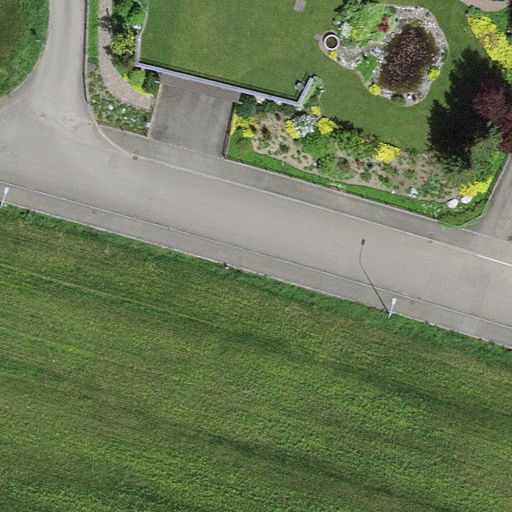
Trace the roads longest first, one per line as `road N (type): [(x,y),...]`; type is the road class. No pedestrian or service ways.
road 1 (residential): [(0,143),(511,294)]
road 2 (track): [(59,0),(35,152)]
